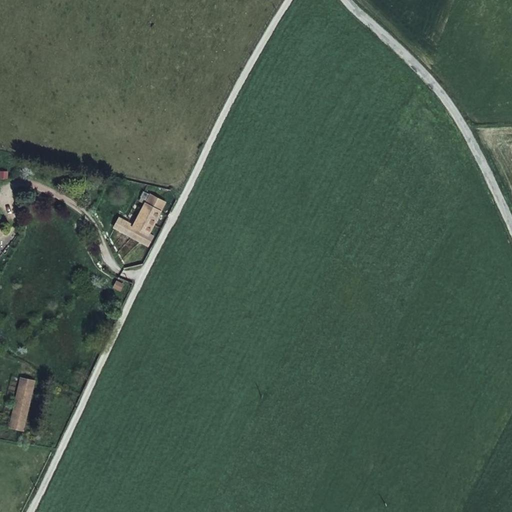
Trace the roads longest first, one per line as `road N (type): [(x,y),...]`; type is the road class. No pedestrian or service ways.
road 1 (unclassified): [(33,511),(141,276),(286,0)]
road 2 (unclassified): [(346,0),(440,91),(511,228)]
